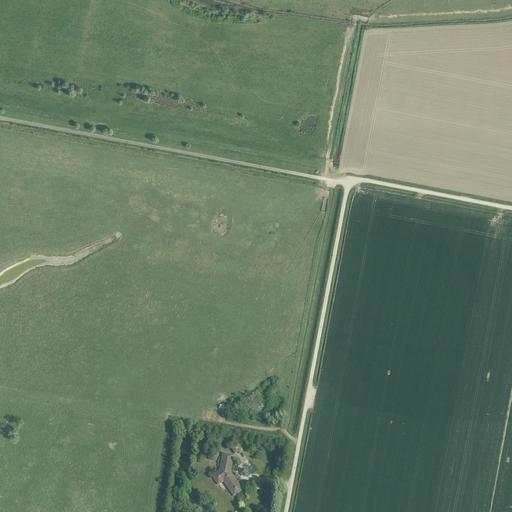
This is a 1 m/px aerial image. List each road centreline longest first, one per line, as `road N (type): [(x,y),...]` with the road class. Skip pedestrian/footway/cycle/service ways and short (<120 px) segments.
road 1 (unclassified): [(348,182),(0,118)]
road 2 (unclassified): [(285,511),(348,182)]
road 3 (unclassified): [(511,208),(348,182)]
